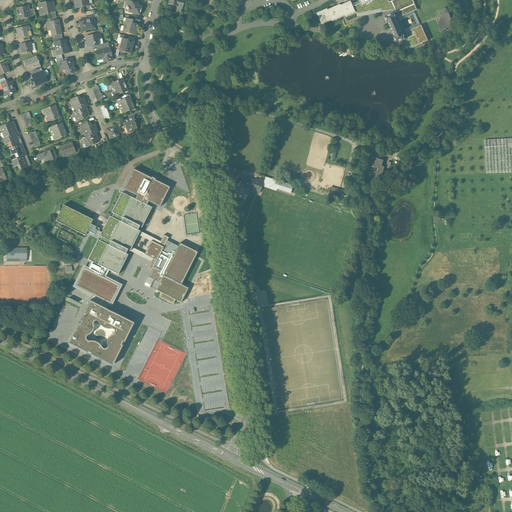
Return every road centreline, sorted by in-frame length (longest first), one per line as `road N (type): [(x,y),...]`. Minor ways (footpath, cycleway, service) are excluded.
road 1 (unclassified): [(208,167),(249,389),(232,458)]
road 2 (secondary): [(0,339),(232,458)]
road 3 (unclassified): [(303,29),(252,24),(209,53),(199,85),(208,167)]
road 4 (residential): [(208,167),(164,142),(150,112),(145,64)]
